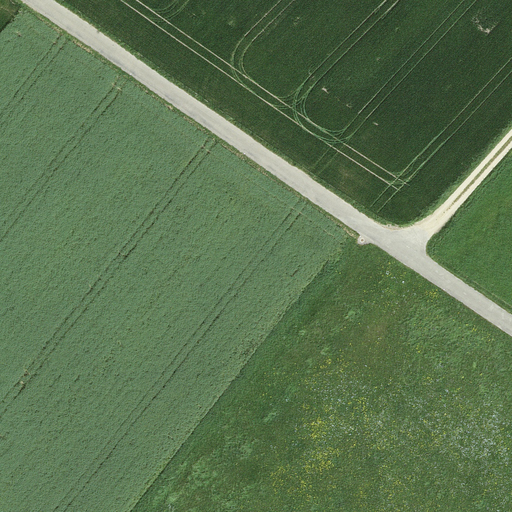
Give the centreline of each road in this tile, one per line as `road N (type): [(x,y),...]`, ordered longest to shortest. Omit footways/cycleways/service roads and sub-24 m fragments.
road 1 (unclassified): [(32,0),(511,331)]
road 2 (track): [(408,258),(511,142)]
